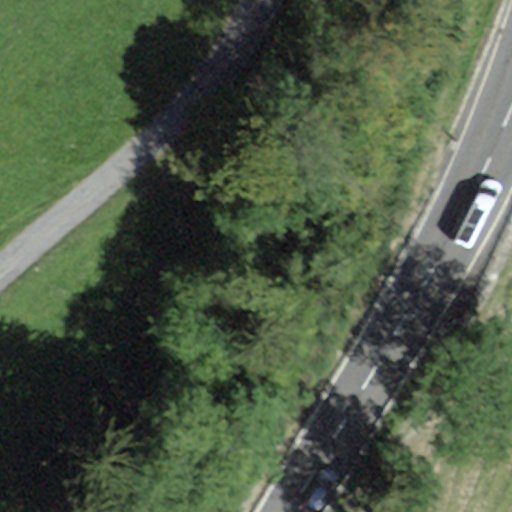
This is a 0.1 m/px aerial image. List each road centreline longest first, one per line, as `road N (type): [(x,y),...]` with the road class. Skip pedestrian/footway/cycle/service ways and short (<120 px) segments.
road 1 (secondary): [(292,511),(511,113)]
road 2 (unclassified): [(0,277),(204,90),(262,0)]
